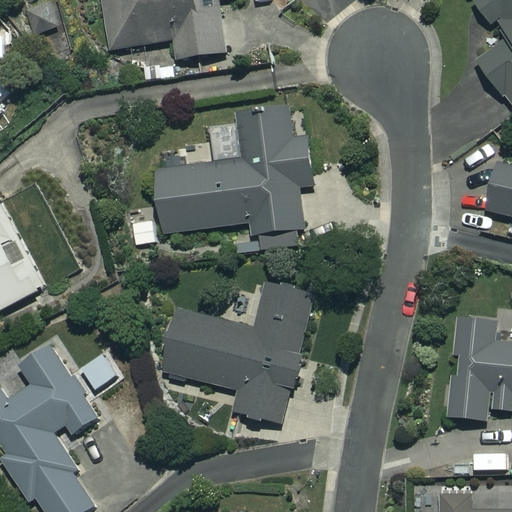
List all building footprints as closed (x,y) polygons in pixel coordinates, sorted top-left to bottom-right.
[(106,0),(114,51),(177,41),(180,61),(229,53),(220,0),(106,0)] [(511,0),(479,0),(477,2),(506,40),(479,61),(511,104),(511,0)] [(297,139),(293,110),(243,116),(245,128),(211,132),(215,166),(160,172),(167,235),(252,225),(254,237),(307,231),(302,189),(318,187),(312,138),(297,139)] [(511,165),(501,163),(489,212),(511,217),(511,165)] [(0,312),(46,289),(1,200),(0,200),(0,312)] [(314,294),(265,284),(256,327),(179,311),(165,375),(240,391),(235,414),(287,425),(314,294)] [(501,324),(460,320),(451,418),(490,421),(491,410),(511,411),(511,345),(499,344),(501,324)] [(101,419),(57,347),(23,368),(35,388),(11,403),(3,390),(0,391),(0,452),(32,504),(39,499),(47,511),(91,511),(100,506),(56,433),(69,425),(75,435),(101,419)] [(473,511),(473,498),(443,498),(443,511),(473,511)]
